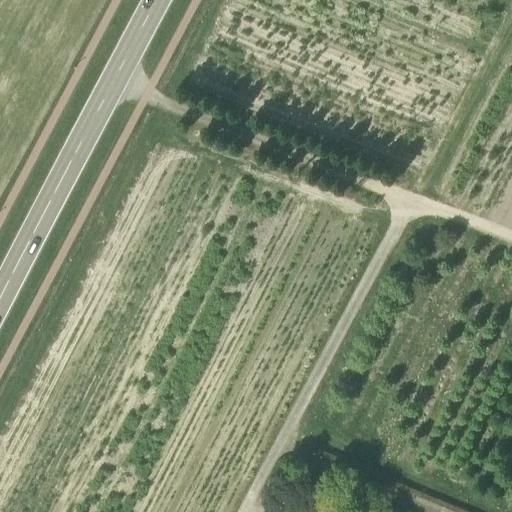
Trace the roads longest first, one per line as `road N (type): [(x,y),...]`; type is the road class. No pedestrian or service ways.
road 1 (track): [(511,237),(113,80)]
road 2 (track): [(248,511),(410,199)]
road 3 (secondary): [(0,298),(156,0)]
